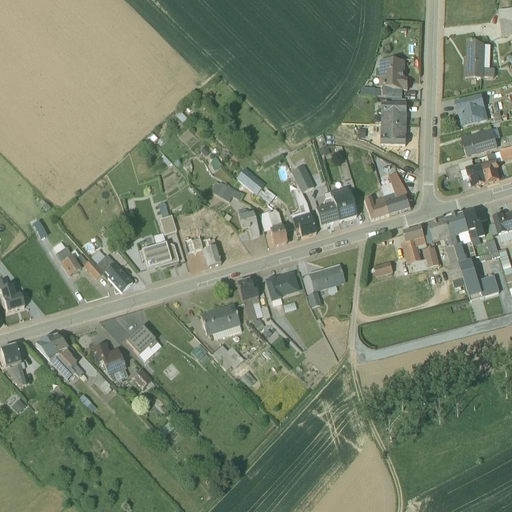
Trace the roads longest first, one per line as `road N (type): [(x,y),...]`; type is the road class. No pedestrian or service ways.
road 1 (residential): [(362,231),(0,341)]
road 2 (track): [(399,511),(400,493),(355,381),(351,350),(370,357),(511,320)]
road 3 (residential): [(426,215),(433,0)]
